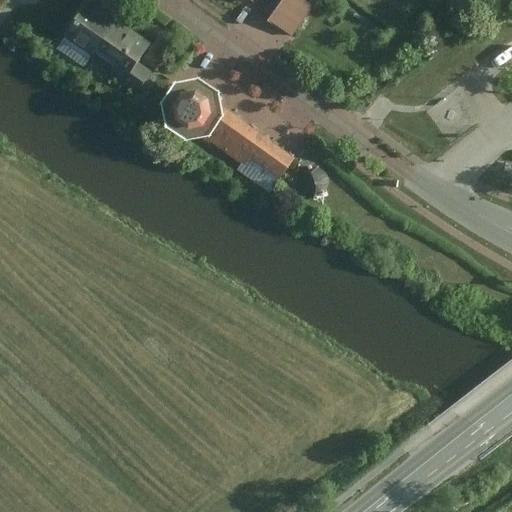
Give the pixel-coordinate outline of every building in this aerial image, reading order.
[(307,0),(266,0),(257,14),(291,38),(315,5),(307,0)] [(115,23),(88,4),(66,34),(93,53),(115,23)] [(98,52),(129,75),(152,44),(121,21),(98,52)] [(191,128),(205,125),(214,111),(211,97),(205,92),(198,87),(181,90),(172,104),(176,120),(191,128)] [(211,97),(214,111),(205,125),(191,128),(211,143),(213,141),(244,163),(239,171),(272,194),(297,158),(273,140),(211,97)]
